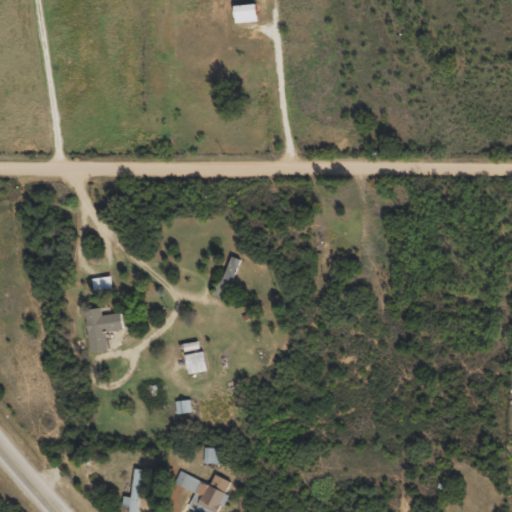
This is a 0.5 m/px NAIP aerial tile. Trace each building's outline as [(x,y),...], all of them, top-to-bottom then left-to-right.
[(255,28),(253,11),(231,13),(233,30),(255,28)] [(213,303),(223,307),(238,267),(227,263),(213,303)] [(90,286),(91,298),(110,297),(109,284),(90,286)] [(118,320),(100,323),(99,316),(82,318),(88,360),(106,358),(103,340),(120,337),(118,320)] [(182,363),(186,382),(205,378),(202,359),(182,363)] [(175,409),(176,421),(190,419),(189,407),(175,409)] [(129,504),(122,503),(120,511),(137,511),(138,502),(144,502),(147,476),(132,475),(129,504)] [(173,490),(193,499),(187,511),(220,511),(226,500),(224,499),(229,489),(213,482),(208,492),(178,478),(173,490)]
